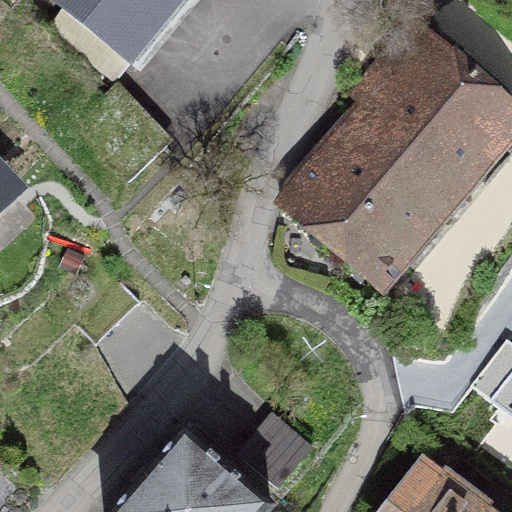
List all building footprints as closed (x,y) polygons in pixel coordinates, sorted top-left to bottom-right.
[(50,0),(135,70),(193,0),(50,0)] [(511,108),(413,23),(351,96),(363,107),(279,205),(378,289),(511,133),(511,108)] [(166,146),(111,88),(73,124),(128,183),(166,146)] [(511,342),(506,338),(470,386),(511,416),(511,342)] [(271,414),(236,454),(276,489),(311,448),(271,414)] [(116,511),(269,511),(271,511),(184,435),(116,511)] [(473,511),(476,509),(448,487),(443,494),(424,479),(398,511),(473,511)]
